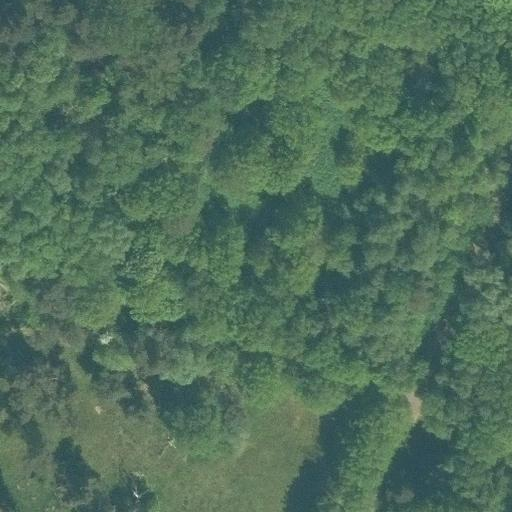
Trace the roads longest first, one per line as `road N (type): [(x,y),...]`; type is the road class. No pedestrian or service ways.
road 1 (track): [(0,282),(47,305),(128,297),(204,308),(420,381)]
road 2 (unclassified): [(366,511),(511,164)]
